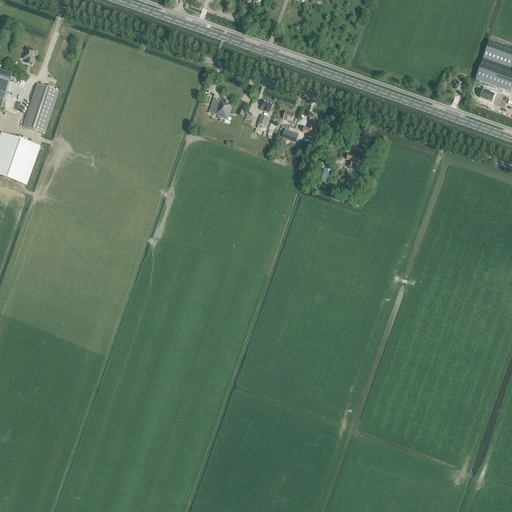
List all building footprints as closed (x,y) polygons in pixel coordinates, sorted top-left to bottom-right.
[(477,76),(475,80),(510,92),(511,86),(511,49),(489,41),(489,42),(484,56),(481,63),(481,64),(480,67),(479,68),(480,68),(478,71),(478,72),(477,76),(477,75),(477,76)] [(26,61),(25,64),(32,66),(36,52),(26,49),(22,60),(26,61)] [(0,107),(2,108),(12,75),(3,72),(0,70),(0,107)] [(455,89),(460,91),(462,84),(457,82),(455,81),(453,85),(456,86),(455,89)] [(37,84),(23,127),(25,128),(43,134),(44,134),(45,135),(45,134),(59,92),(37,84)] [(495,92),(484,88),(480,98),(484,100),(485,100),(487,101),(491,102),(492,102),(494,95),(495,92)] [(214,111),(213,115),(219,117),(218,117),(228,121),(233,105),(214,98),(210,110),(214,111)] [(264,112),(269,114),(270,111),(273,104),(264,101),(261,108),(265,109),(264,112)] [(283,120),(292,123),(291,124),(295,125),(297,119),(294,118),(295,115),(286,112),(283,120)] [(258,124),(265,127),(269,119),(261,116),(258,124)] [(303,133),(306,134),(313,136),(317,124),(310,122),(308,128),(305,127),(303,133)] [(286,140),(296,144),(298,139),(296,139),(298,134),(284,129),(281,137),(287,139),(286,140)] [(0,176),(26,186),(40,147),(2,134),(0,140),(0,176)] [(348,165),(347,168),(353,170),(355,163),(361,165),(363,160),(348,155),(346,160),(349,161),(348,165)] [(317,181),(325,184),(328,172),(321,170),(317,181)]
